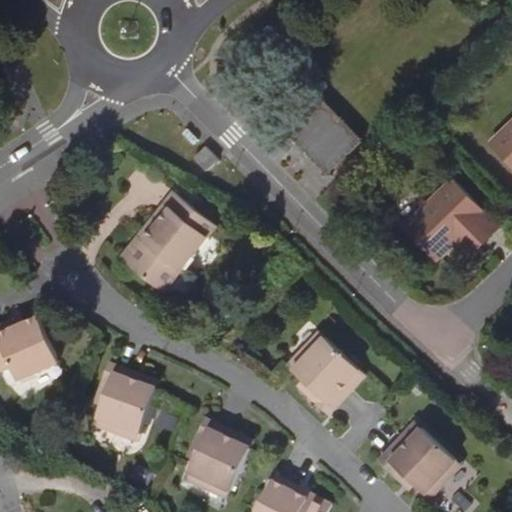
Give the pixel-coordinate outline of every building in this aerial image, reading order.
[(335,167),(367,137),(327,95),(291,130),(327,168),(327,172),(336,172),(335,167)] [(511,163),(511,121),(491,141),(511,163)] [(208,148),(205,145),(192,157),(206,170),(218,157),(208,148)] [(434,259),(452,242),(459,234),(473,250),(499,224),(454,177),(403,225),(434,259)] [(173,190),(156,211),(163,217),(126,262),(163,291),(216,225),(173,190)] [(119,256),(126,262),(163,217),(156,211),(119,256)] [(22,316),(8,322),(12,330),(26,324),(22,316)] [(38,318),(26,324),(12,330),(8,322),(0,325),(0,371),(1,373),(12,368),(17,381),(59,363),(38,318)] [(321,332),(304,351),(310,356),(326,337),(321,332)] [(346,384),(360,368),(326,337),(310,356),(304,351),(290,366),(305,378),(337,408),(353,390),(346,384)] [(95,405),(104,407),(119,367),(109,364),(95,405)] [(117,425),(142,434),(158,392),(139,386),(142,376),(119,367),(104,407),(97,427),(114,434),(117,425)] [(367,375),(360,368),(346,384),(353,390),(367,375)] [(161,383),(142,376),(139,386),(158,392),(161,383)] [(331,414),(337,408),(305,378),(299,386),(331,414)] [(187,458),(196,461),(214,423),(205,420),(187,458)] [(187,480),(203,488),(207,481),(232,493),(251,450),(232,441),(236,434),(214,423),(196,461),(187,480)] [(418,423),(403,438),(410,444),(425,428),(418,423)] [(139,443),(142,434),(117,425),(114,434),(139,443)] [(440,477),(457,459),(425,428),(410,444),(403,438),(387,456),(418,484),(433,498),(447,483),(440,477)] [(255,442),(236,434),(232,441),(251,450),(255,442)] [(412,490),(418,484),(387,456),(381,461),(412,490)] [(464,465),(457,459),(440,477),(447,483),(464,465)] [(326,511),(295,495),(299,488),(277,477),(258,511),(326,511)] [(229,500),(232,493),(207,481),(203,488),(229,500)] [(329,511),(333,506),(299,488),(295,495),(326,511),(329,511)]
